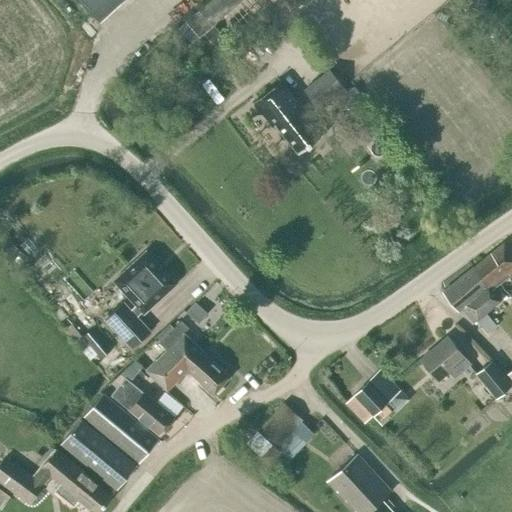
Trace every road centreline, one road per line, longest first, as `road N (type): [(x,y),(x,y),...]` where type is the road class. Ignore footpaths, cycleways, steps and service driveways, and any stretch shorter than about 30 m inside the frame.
road 1 (unclassified): [(307,330),(251,297),(111,149),(80,137),(46,140),(0,160)]
road 2 (unclassified): [(511,219),(370,319),(335,332),(307,330)]
road 3 (residential): [(307,330),(301,367),(315,404),(416,501)]
